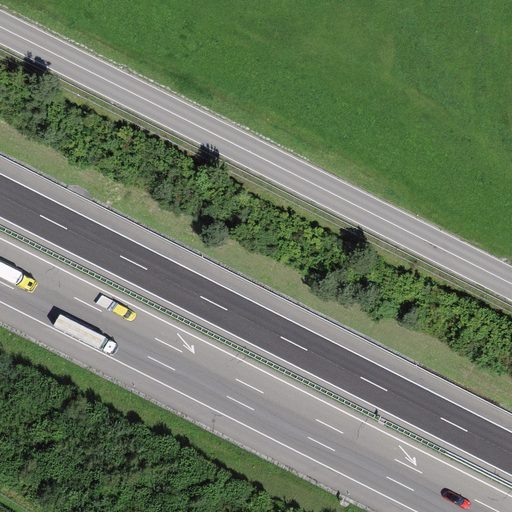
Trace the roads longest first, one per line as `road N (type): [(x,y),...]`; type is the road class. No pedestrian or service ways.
road 1 (primary): [(0,26),(511,284)]
road 2 (motorway): [(511,452),(0,194)]
road 3 (motorway): [(0,271),(476,511)]
